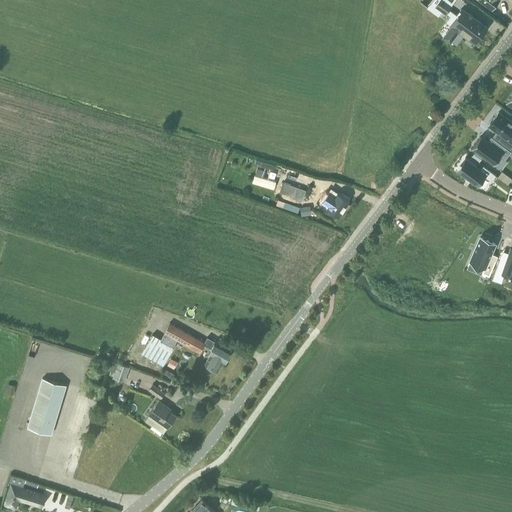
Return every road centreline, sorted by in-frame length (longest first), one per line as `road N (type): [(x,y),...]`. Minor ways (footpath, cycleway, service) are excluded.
road 1 (tertiary): [(133,511),(206,447),(418,162)]
road 2 (tertiary): [(418,162),(511,36)]
road 3 (track): [(344,511),(209,468)]
